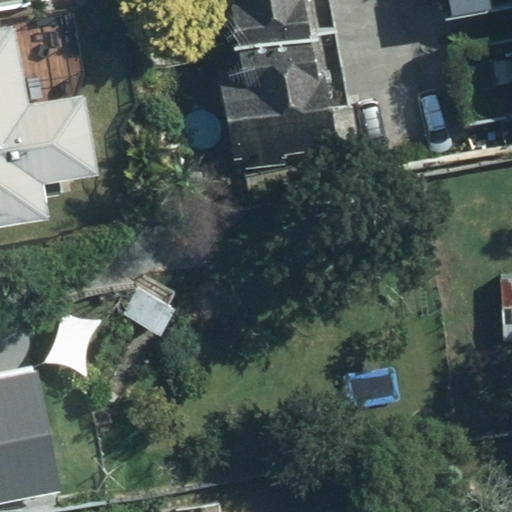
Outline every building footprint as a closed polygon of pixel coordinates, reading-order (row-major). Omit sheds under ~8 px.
[(301,28),(298,0),(198,0),(203,39),(301,28)] [(511,21),(496,24),(511,115),(511,114),(511,21)] [(79,176),(65,96),(11,105),(0,40),(0,224),(31,219),(25,185),(79,176)] [(295,61),(210,73),(219,133),(303,122),(295,61)] [(0,498),(50,488),(25,372),(0,377),(0,498)]
